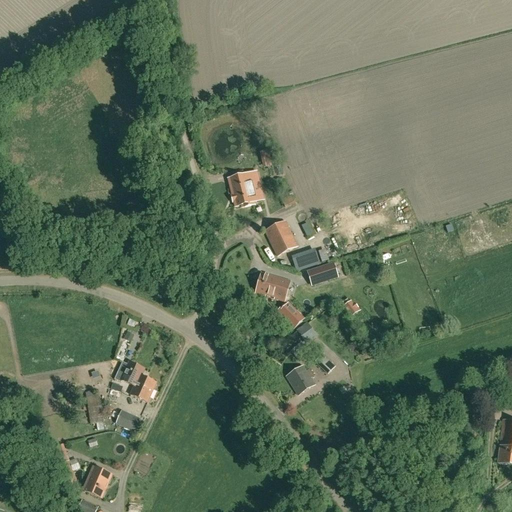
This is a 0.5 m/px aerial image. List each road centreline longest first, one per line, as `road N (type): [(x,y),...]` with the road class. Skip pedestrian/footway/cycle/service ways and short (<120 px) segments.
road 1 (unclassified): [(186,330),(201,309),(219,248),(172,88),(156,0)]
road 2 (unclassified): [(353,511),(262,400),(186,330)]
road 3 (unclassified): [(0,283),(90,290),(186,330)]
